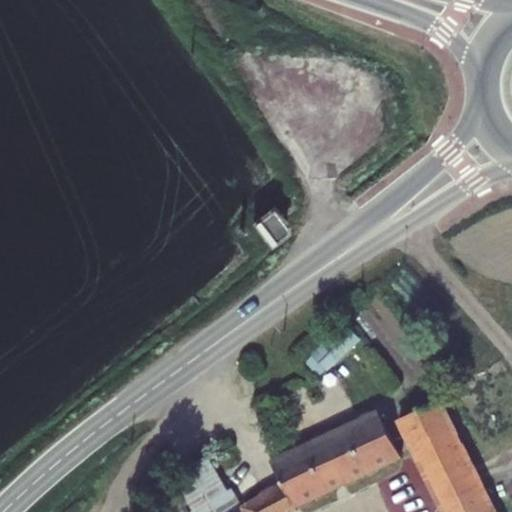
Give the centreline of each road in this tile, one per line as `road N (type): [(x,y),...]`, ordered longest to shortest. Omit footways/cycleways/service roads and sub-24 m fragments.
road 1 (tertiary): [(6,511),(96,434),(267,310)]
road 2 (tertiary): [(485,97),(452,149),(267,310)]
road 3 (tertiary): [(267,310),(453,194),(511,167)]
road 4 (secondary): [(362,0),(441,30),(484,83)]
